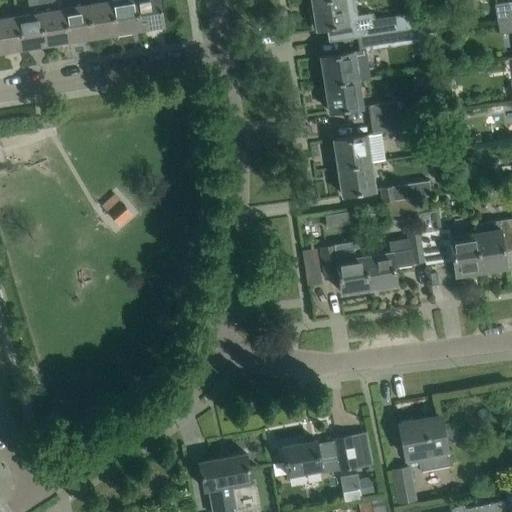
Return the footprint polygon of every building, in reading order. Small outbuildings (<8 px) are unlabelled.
[(40,12),(37,0),(27,0),(30,14),(16,16),(21,47),(45,44),(40,12)] [(69,40),(64,8),(56,10),(54,0),(37,0),(40,12),(45,44),(69,40)] [(140,28),(135,0),(115,0),(111,1),(116,32),(140,28)] [(160,0),(135,0),(140,28),(164,24),(160,0)] [(312,0),(316,28),(328,26),(330,41),(358,36),(413,27),(410,13),(373,19),(372,12),(357,15),(354,0),(312,0)] [(511,0),(510,0),(495,2),(498,20),(511,18),(511,0)] [(116,32),(111,1),(88,5),(93,36),(116,32)] [(93,36),(88,5),(64,8),(69,40),(93,36)] [(0,50),(21,47),(16,16),(0,18),(0,50)] [(511,18),(498,20),(500,32),(511,30),(511,18)] [(413,27),(358,36),(360,50),(365,49),(365,50),(425,40),(424,25),(413,27)] [(303,35),(304,46),(327,45),(326,34),(303,35)] [(369,77),(365,50),(365,49),(360,50),(321,56),(325,83),(357,78),(357,79),(369,77)] [(357,79),(357,78),(325,83),(329,111),(361,106),(357,79)] [(367,105),(369,119),(397,115),(395,101),(367,105)] [(399,130),(397,115),(369,119),(371,133),(371,134),(377,134),(399,130)] [(381,160),(377,134),(371,134),(371,133),(333,139),(338,167),(369,162),(381,160)] [(374,189),(369,162),(338,167),(342,194),(374,189)] [(385,202),(415,197),(430,195),(428,180),(379,188),(381,203),(385,202)] [(131,210),(116,192),(101,205),(116,222),(131,210)] [(418,211),(415,197),(385,202),(388,216),(418,211)] [(338,219),(365,215),(364,203),(337,206),(338,219)] [(504,250),(511,248),(511,224),(511,218),(474,224),(475,232),(481,270),(506,266),(504,250)] [(481,270),(475,232),(450,236),(448,228),(421,232),(425,260),(425,262),(453,258),(455,274),(481,270)] [(425,260),(421,232),(421,231),(407,233),(410,248),(364,255),(363,255),(368,287),(396,283),(394,267),(412,264),(412,262),(425,260)] [(363,255),(364,255),(361,239),(360,239),(360,240),(335,244),(335,243),(333,243),(333,244),(320,246),(325,276),(338,274),(341,292),(368,287),(363,255)] [(449,464),(440,415),(398,423),(406,463),(418,460),(420,470),(449,464)] [(357,461),(383,456),(377,426),(351,431),(357,461)] [(356,466),(350,435),(335,437),(335,439),(316,443),(316,439),(313,440),(314,441),(301,443),(301,442),(300,442),(282,446),(282,449),(278,450),(280,462),(285,461),(287,474),(320,468),(320,469),(340,466),(340,469),(356,466)] [(248,485),(247,480),(251,479),(246,452),(198,462),(203,488),(208,487),(212,511),(233,511),(237,511),(232,488),(248,485)] [(400,501),(414,498),(408,467),(394,469),(400,501)] [(356,483),(370,481),(368,469),(354,471),(356,483)] [(386,511),(382,491),(370,494),(373,511),(386,511)] [(511,511),(511,497),(464,507),(463,503),(452,505),(453,511),(511,511)]
